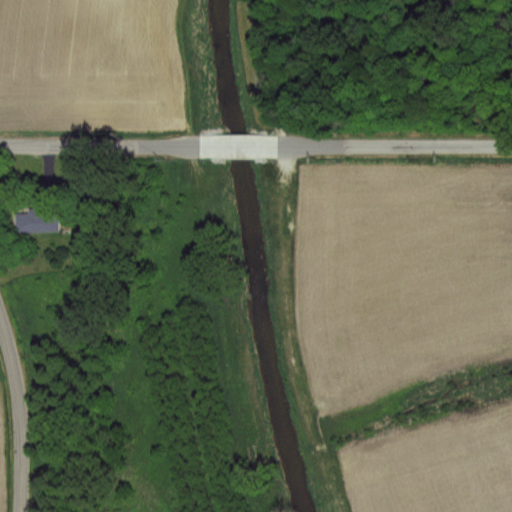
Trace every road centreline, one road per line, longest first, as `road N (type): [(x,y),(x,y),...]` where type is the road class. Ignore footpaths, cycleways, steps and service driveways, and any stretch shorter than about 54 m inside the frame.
road 1 (residential): [(511,141),(270,142)]
road 2 (residential): [(0,138),(211,142)]
road 3 (residential): [(20,511),(14,360),(0,313)]
